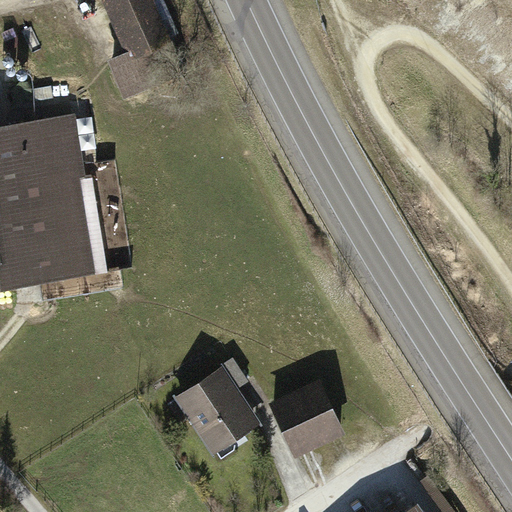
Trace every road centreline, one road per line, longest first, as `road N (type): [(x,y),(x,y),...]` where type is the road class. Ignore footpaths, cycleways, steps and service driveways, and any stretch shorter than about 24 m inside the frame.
road 1 (trunk): [(248,0),(325,156),(511,458)]
road 2 (residential): [(511,287),(374,101),(366,67)]
road 3 (track): [(338,0),(366,67),(374,49),(396,36),(426,36),(511,117)]
road 4 (residential): [(314,511),(511,373)]
